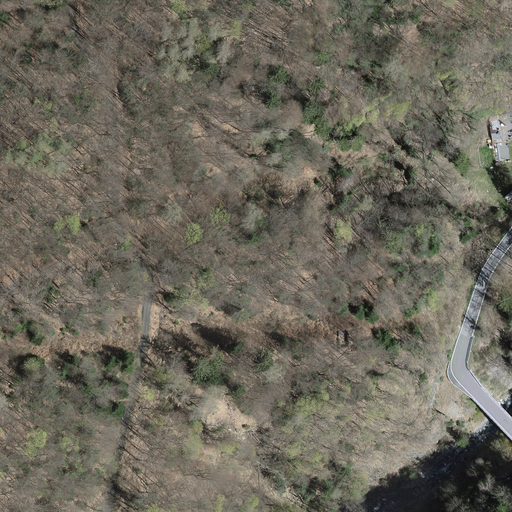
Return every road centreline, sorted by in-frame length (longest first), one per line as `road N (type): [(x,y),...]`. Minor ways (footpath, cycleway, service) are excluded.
road 1 (track): [(108,511),(146,336),(149,279),(119,230),(105,77),(69,0)]
road 2 (unclassified): [(511,429),(459,367),(485,274),(511,235)]
